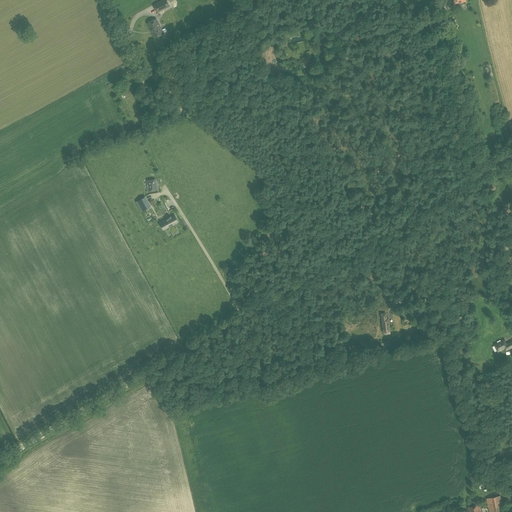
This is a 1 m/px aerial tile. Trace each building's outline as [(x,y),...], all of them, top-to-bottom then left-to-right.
[(161,0),(153,4),(157,12),(170,6),(166,0),(161,0)] [(147,23),(151,30),(160,25),(156,18),(147,23)] [(446,30),(448,36),(452,35),(451,31),(453,30),(457,29),(454,19),(450,20),(448,21),(450,29),(446,30)] [(151,30),(155,37),(163,33),(167,31),(165,28),(162,30),(160,25),(151,30)] [(119,88),(124,96),(132,92),(126,81),(123,83),(124,85),(119,88)] [(148,188),(148,191),(157,190),(155,179),(147,180),(147,184),(148,183),(149,188),(148,188)] [(141,211),(150,207),(144,197),(136,201),(141,211)] [(166,197),(154,204),(159,212),(171,206),(166,197)] [(166,228),(178,222),(174,214),(162,221),(166,228)] [(504,339),(494,344),(498,351),(504,348),(506,350),(511,347),(511,341),(507,344),(504,339)] [(486,498),(489,511),(503,511),(503,507),(506,506),(505,501),(502,502),(500,495),(486,498)]
